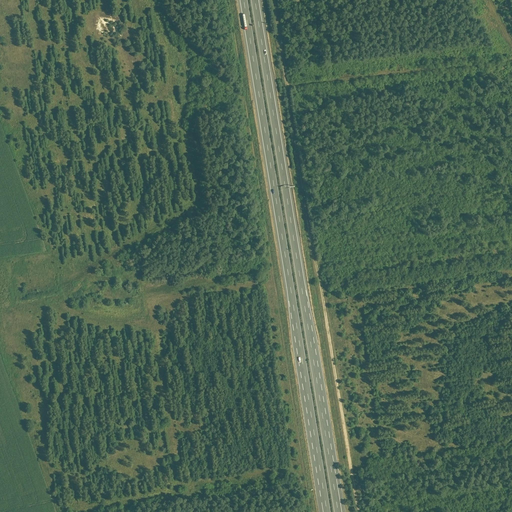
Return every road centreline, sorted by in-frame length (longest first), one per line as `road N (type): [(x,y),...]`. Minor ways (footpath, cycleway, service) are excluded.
road 1 (track): [(273,0),(359,511)]
road 2 (motorway): [(244,0),(327,511)]
road 3 (motorway): [(338,511),(255,0)]
